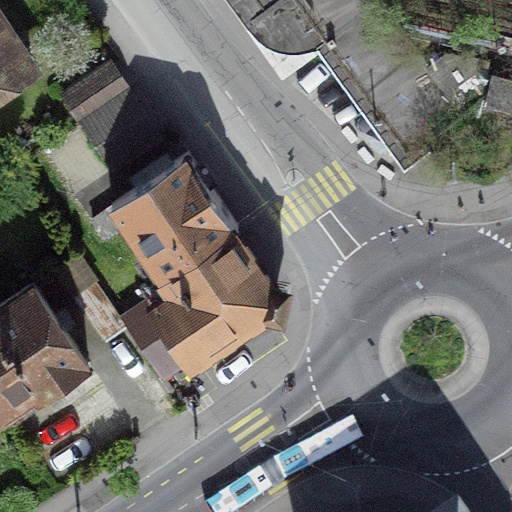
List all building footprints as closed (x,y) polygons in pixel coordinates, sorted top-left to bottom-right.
[(342,63),(406,150),(460,109),(428,65),(381,0),(233,0),(301,92),(342,63)] [(0,88),(32,67),(0,19),(0,88)] [(477,59),(446,52),(428,65),(460,109),(485,91),(487,80),(474,77),(477,59)] [(80,118),(129,86),(112,60),(63,93),(80,118)] [(113,167),(161,134),(129,86),(80,118),(113,167)] [(151,279),(232,224),(236,221),(187,149),(110,201),(145,252),(137,258),(151,279)] [(151,279),(141,284),(149,297),(121,315),(126,322),(160,374),(188,356),(190,359),(281,300),(274,289),(232,224),(151,279)] [(126,322),(121,315),(96,276),(72,292),(102,337),(126,322)] [(0,301),(0,414),(0,415),(36,391),(40,395),(88,362),(32,280),(0,301)]
